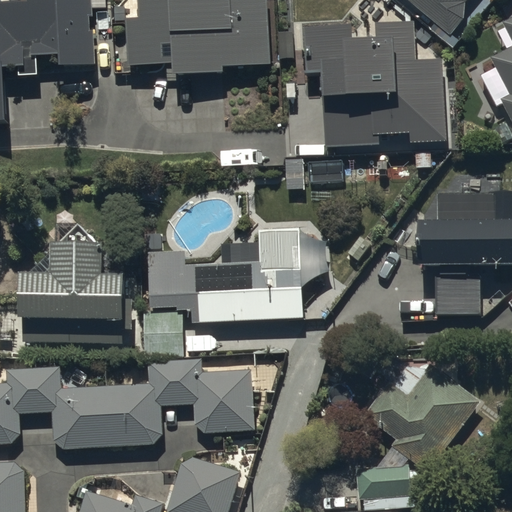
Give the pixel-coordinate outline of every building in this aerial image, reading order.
[(3,0),(0,0),(0,128),(13,128),(10,75),(22,75),(22,82),(44,81),(43,64),(61,63),(62,73),(99,71),(97,37),(93,37),(92,23),(95,23),(95,14),(109,13),(107,0),(59,0),(60,2),(33,4),(34,8),(4,10),(3,0)] [(141,0),(143,23),(129,24),(132,73),(176,70),(177,82),(227,78),(227,75),(272,72),(266,0),(141,0)] [(404,0),(431,22),(426,28),(444,44),(449,38),(452,41),(480,6),(472,0),(404,0)] [(350,25),(303,27),(305,73),(321,72),(325,147),(379,144),(379,135),(408,133),(409,144),(447,142),(443,58),(417,59),(415,20),(375,22),(375,37),(350,39),(350,25)] [(510,99),(501,103),(511,124),(511,21),(495,30),(506,52),(491,59),(510,99)] [(511,197),(440,198),(440,230),(421,230),(422,274),(438,274),(438,320),(483,320),(483,276),(511,275),(511,197)] [(261,267),(191,269),(193,328),(306,324),(302,232),(260,233),(261,267)] [(58,284),(26,284),(26,349),(126,348),(125,285),(110,285),(110,254),(58,254),(58,284)] [(185,315),(145,315),(145,362),(185,361),(185,315)] [(377,377),(391,387),(364,421),(396,447),(378,470),(357,471),(358,504),(365,505),(365,511),(400,511),(428,510),(428,494),(412,494),(412,465),(431,478),(483,407),(398,347),(377,377)] [(0,511),(29,511),(28,476),(17,467),(0,467),(0,450),(15,450),(25,439),(24,420),(55,418),(55,447),(62,454),(156,451),(165,441),(165,412),(195,411),(196,430),(207,439),(257,437),(255,375),(203,377),(203,364),(150,366),(151,388),(65,392),(64,372),(8,374),(9,388),(0,388),(0,511)] [(183,466),(169,511),(231,511),(243,477),(195,462),(183,466)] [(136,507),(89,494),(82,511),(163,511),(165,507),(138,500),(136,507)]
